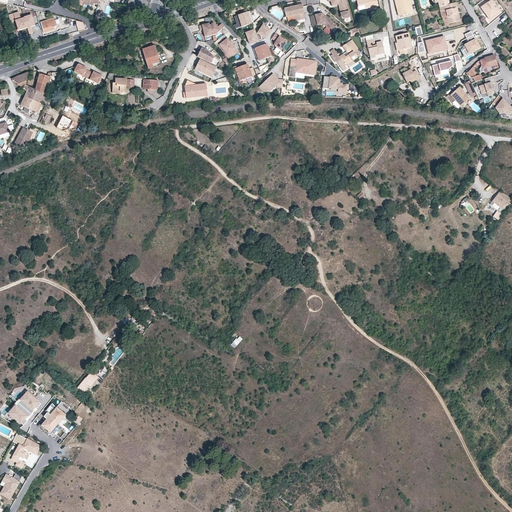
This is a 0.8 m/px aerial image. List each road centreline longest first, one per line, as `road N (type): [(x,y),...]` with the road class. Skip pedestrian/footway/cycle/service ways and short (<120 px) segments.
road 1 (track): [(310,246),(313,234),(230,180),(177,130),(275,115),(490,137)]
road 2 (track): [(509,511),(484,485),(440,395),(353,324),(319,280),(310,246)]
road 3 (residential): [(60,86),(123,112),(155,105),(193,41),(179,10)]
road 4 (track): [(105,344),(91,314),(56,286),(33,279),(0,289)]
